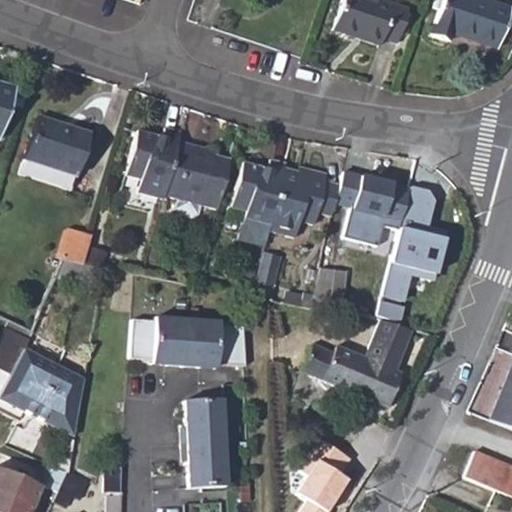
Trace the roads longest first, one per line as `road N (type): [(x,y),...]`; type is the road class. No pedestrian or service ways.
road 1 (residential): [(146,71),(275,105),(511,147)]
road 2 (tertiary): [(511,218),(466,343),(382,511)]
road 3 (unknown): [(286,511),(296,304)]
road 4 (residential): [(0,13),(146,71)]
